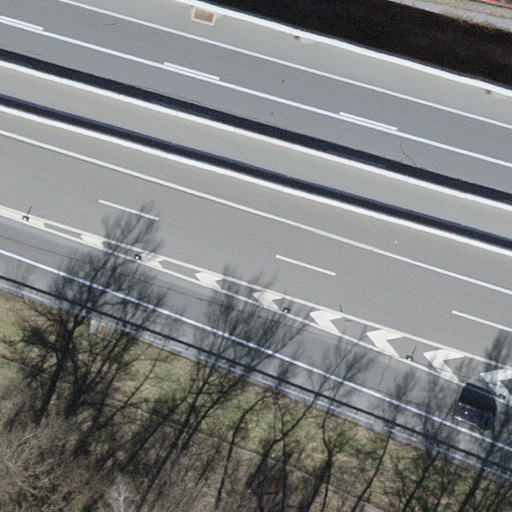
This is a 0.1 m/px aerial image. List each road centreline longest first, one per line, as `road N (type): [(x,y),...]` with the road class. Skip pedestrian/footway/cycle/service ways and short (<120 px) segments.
road 1 (motorway): [(0,233),(511,428)]
road 2 (motorway): [(0,171),(511,329)]
road 3 (motorway): [(511,201),(0,56)]
road 4 (motorway): [(511,170),(0,37)]
